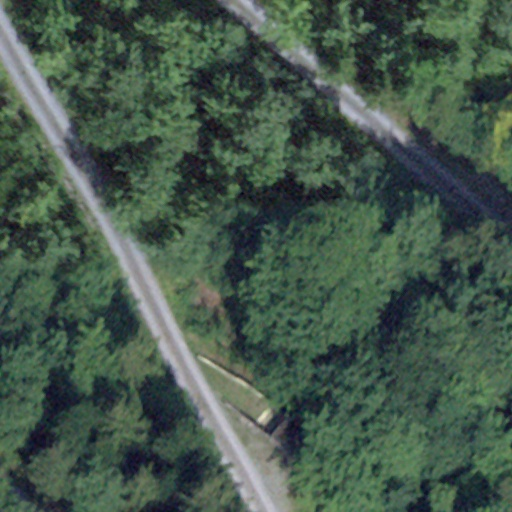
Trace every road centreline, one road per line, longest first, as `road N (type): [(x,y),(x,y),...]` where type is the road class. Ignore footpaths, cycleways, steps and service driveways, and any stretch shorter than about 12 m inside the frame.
road 1 (track): [(0,30),(123,243),(262,511)]
road 2 (track): [(511,235),(234,0)]
